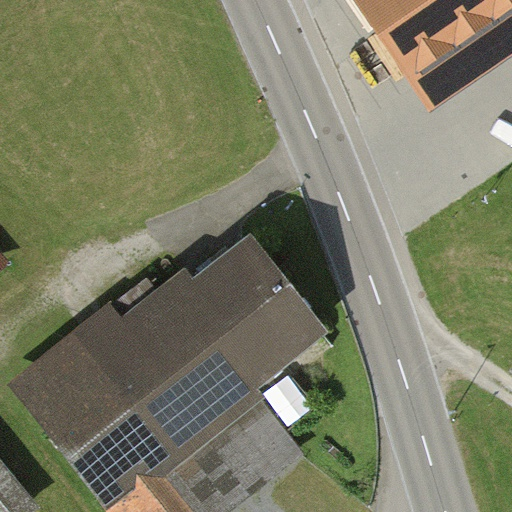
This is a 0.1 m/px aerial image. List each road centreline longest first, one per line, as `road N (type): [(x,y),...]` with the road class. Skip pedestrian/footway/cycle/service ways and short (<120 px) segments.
road 1 (tertiary): [(256,0),(342,191),(443,511)]
road 2 (track): [(389,330),(511,400)]
